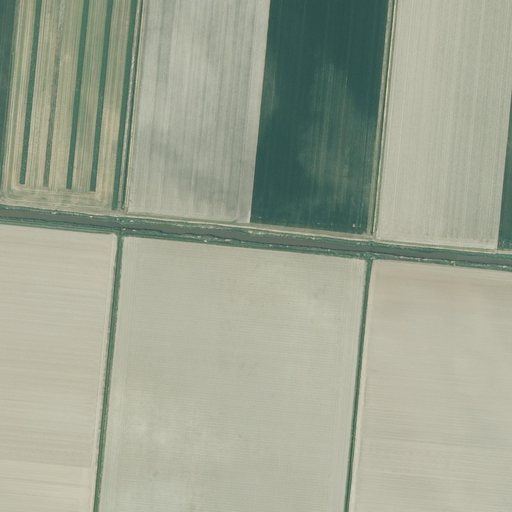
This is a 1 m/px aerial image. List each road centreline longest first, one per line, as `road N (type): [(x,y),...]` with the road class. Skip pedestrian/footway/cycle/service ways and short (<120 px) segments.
road 1 (track): [(389,0),(365,238),(318,233)]
road 2 (track): [(375,239),(511,253)]
